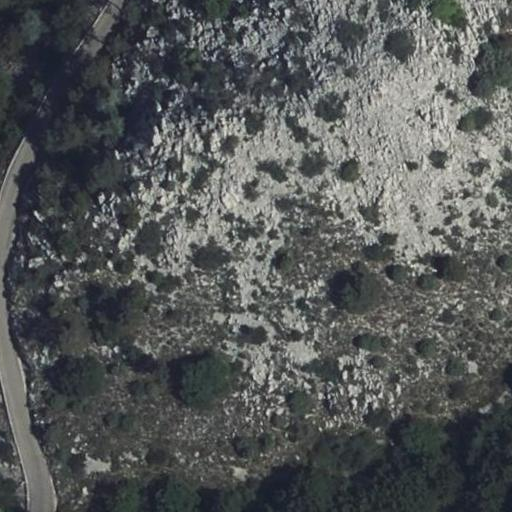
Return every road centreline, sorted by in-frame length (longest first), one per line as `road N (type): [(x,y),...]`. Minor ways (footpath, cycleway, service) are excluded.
road 1 (tertiary): [(0,251),(27,153),(118,0)]
road 2 (tertiary): [(42,511),(0,321)]
